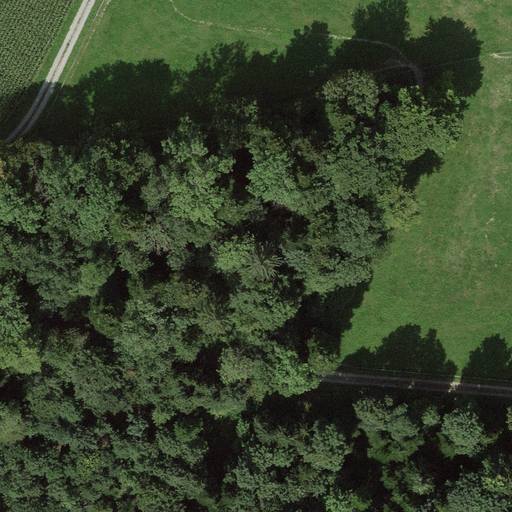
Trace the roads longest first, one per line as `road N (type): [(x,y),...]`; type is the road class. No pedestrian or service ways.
road 1 (track): [(511,396),(319,378),(0,316)]
road 2 (track): [(0,155),(22,140),(93,0)]
